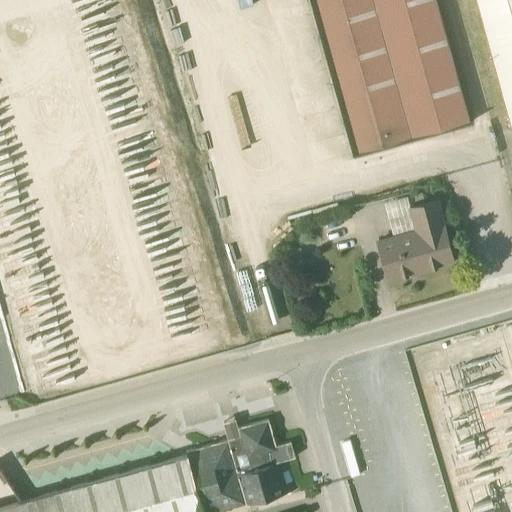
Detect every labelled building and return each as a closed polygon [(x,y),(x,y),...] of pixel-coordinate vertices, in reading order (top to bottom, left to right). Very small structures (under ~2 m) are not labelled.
[(309,0),(351,154),(469,121),(435,0),(309,0)] [(511,0),(474,0),(511,131),(511,130),(511,0)] [(392,234),(376,239),(386,276),(422,267),(423,270),(453,262),(436,199),(409,206),(406,196),(383,202),(392,234)] [(313,219),(317,241),(353,234),(349,212),(313,219)] [(288,245),(285,259),(297,261),(300,248),(288,245)] [(453,366),(435,366),(435,381),(453,381),(453,366)] [(239,435),(236,427),(234,417),(223,421),(227,438),(239,435)] [(0,511),(214,511),(296,490),(287,459),(294,457),(289,441),(275,445),(267,419),(236,427),(239,435),(227,438),(227,439),(185,451),(186,455),(0,506),(0,511)]
